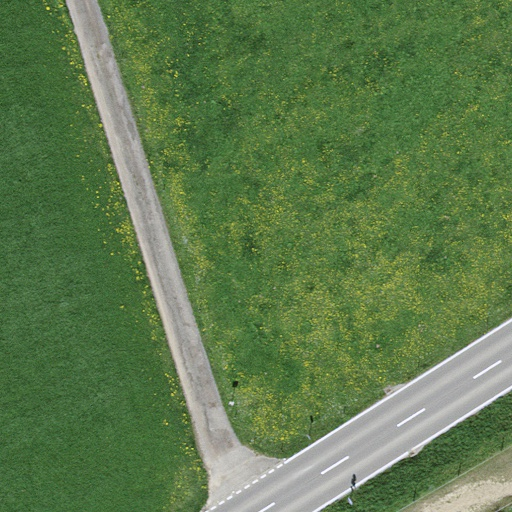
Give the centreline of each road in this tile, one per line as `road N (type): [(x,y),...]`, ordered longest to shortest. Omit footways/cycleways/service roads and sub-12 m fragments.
road 1 (track): [(249,509),(81,0)]
road 2 (secondary): [(511,347),(245,511)]
